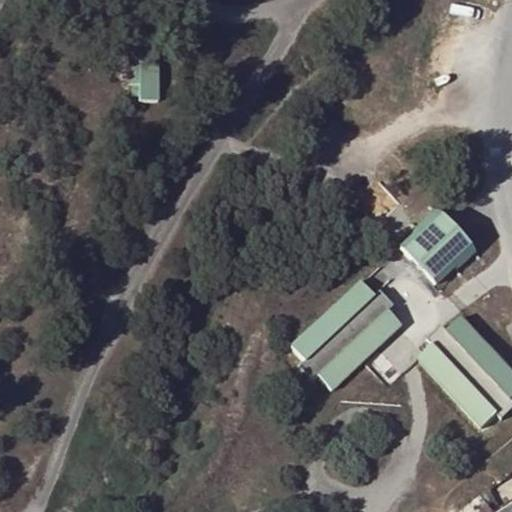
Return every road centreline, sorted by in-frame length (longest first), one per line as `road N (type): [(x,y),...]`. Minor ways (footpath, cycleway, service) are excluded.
road 1 (track): [(321,0),(287,40),(141,281),(61,441),(48,491),(31,511)]
road 2 (track): [(377,511),(402,458),(395,431),(374,418),(347,417),(325,434),(308,474)]
